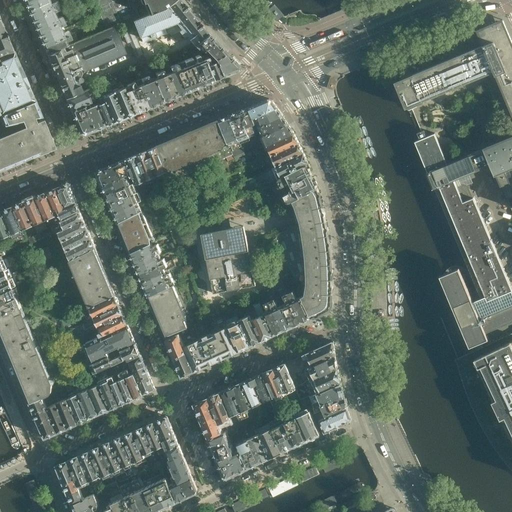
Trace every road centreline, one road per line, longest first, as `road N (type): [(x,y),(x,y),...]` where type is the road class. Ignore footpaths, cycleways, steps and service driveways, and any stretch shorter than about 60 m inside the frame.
road 1 (primary): [(355,320),(349,208),(305,103),(280,73)]
road 2 (residential): [(73,159),(177,398)]
road 3 (unclassified): [(280,73),(318,73),(494,0)]
road 4 (tertiary): [(73,159),(280,73)]
road 5 (residential): [(377,419),(184,511)]
road 6 (residential): [(355,320),(177,398)]
road 7 (residential): [(7,0),(73,159)]
road 8 (unclassified): [(420,0),(291,52),(280,73)]
road 9 (residential): [(177,398),(40,459)]
